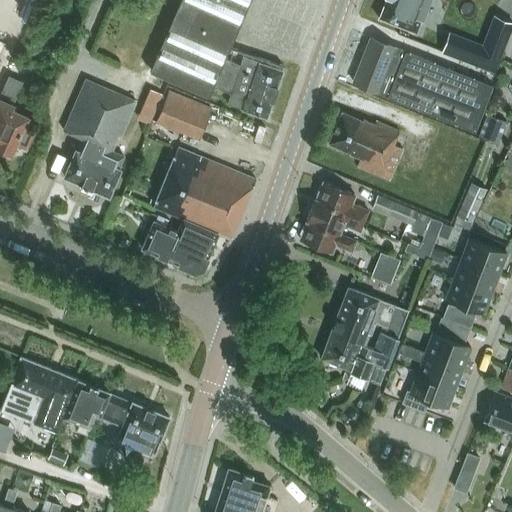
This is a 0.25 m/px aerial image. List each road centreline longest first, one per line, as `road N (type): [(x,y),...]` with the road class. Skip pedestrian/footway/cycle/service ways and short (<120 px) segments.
road 1 (tertiary): [(231,323),(343,0)]
road 2 (unclassified): [(231,323),(0,222)]
road 3 (residential): [(511,289),(426,511)]
road 4 (residential): [(400,511),(297,422),(209,389)]
road 5 (tertiary): [(176,511),(209,389)]
